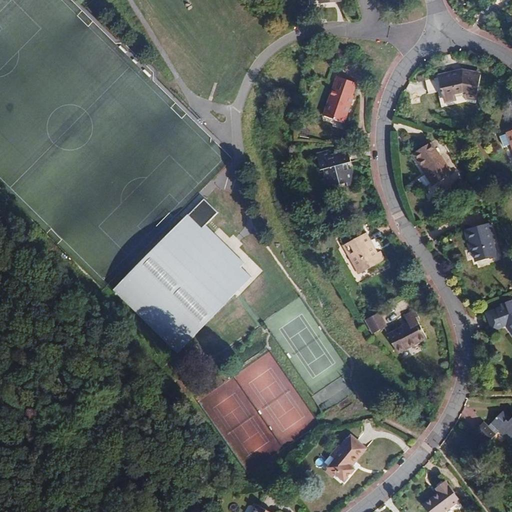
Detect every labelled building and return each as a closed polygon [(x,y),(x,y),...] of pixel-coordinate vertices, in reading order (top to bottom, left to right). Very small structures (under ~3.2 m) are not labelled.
[(462,73),(438,78),(426,81),(427,85),(428,94),(441,91),(443,100),(456,97),(455,96),(465,94),(465,96),(476,98),(481,76),(476,75),(462,73)] [(323,116),(344,123),(351,104),(354,96),(352,95),(357,83),(337,76),(323,116)] [(511,143),(511,146),(511,129),(507,132),(500,135),(504,146),(511,143)] [(452,174),(432,142),(413,153),(425,174),(433,186),(452,174)] [(352,175),(351,169),(348,169),(346,163),(351,162),(348,151),(331,156),(329,151),(316,155),(321,170),(324,169),(326,175),(324,176),(328,188),(347,183),(348,186),(355,184),(352,175)] [(189,215),(115,290),(179,352),(252,278),(242,268),(246,264),(207,225),(203,229),(189,215)] [(338,237),(363,228),(361,222),(336,232),(338,237)] [(490,223),(465,230),(468,240),(470,239),(473,251),(476,262),(497,256),(493,241),(495,241),(490,223)] [(361,273),(385,260),(380,251),(376,253),(374,248),(372,244),(366,233),(343,245),(354,263),(355,262),(361,273)] [(494,328),(507,323),(511,329),(511,299),(506,302),(506,304),(508,309),(503,311),(503,309),(489,314),(491,319),(494,328)] [(407,349),(427,338),(421,328),(416,317),(418,316),(415,310),(404,316),(408,323),(388,335),(397,352),(406,347),(407,349)] [(379,313),(366,320),(373,334),(387,327),(379,313)] [(158,352),(143,330),(130,339),(146,360),(158,352)] [(176,360),(163,372),(164,372),(161,375),(172,386),(175,384),(179,388),(189,378),(179,367),(180,366),(176,360)] [(491,423),(511,443),(511,441),(511,417),(510,419),(502,411),(497,417),(491,423)] [(496,434),(483,422),(473,433),(486,445),(496,434)] [(337,474),(345,481),(350,475),(354,469),(351,466),(366,448),(352,436),(342,447),(340,445),(331,456),(335,459),(329,467),(337,474)] [(333,478),(337,474),(329,467),(326,471),(333,478)] [(428,511),(444,511),(460,501),(445,481),(436,488),(439,493),(432,498),(423,504),(428,511)]
